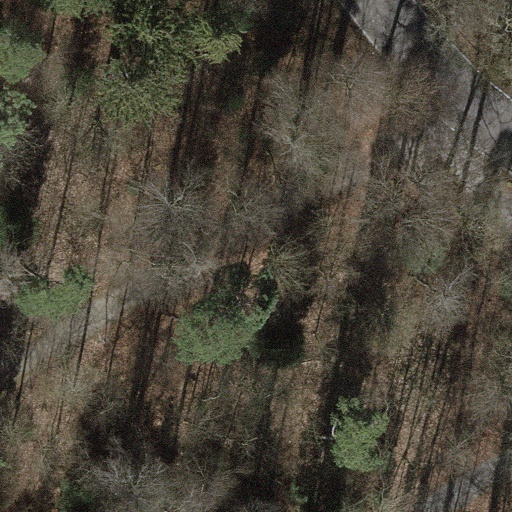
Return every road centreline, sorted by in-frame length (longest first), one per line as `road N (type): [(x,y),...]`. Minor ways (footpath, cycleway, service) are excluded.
road 1 (track): [(0,387),(310,188),(477,107)]
road 2 (residential): [(511,135),(376,0)]
road 3 (track): [(422,138),(511,220)]
